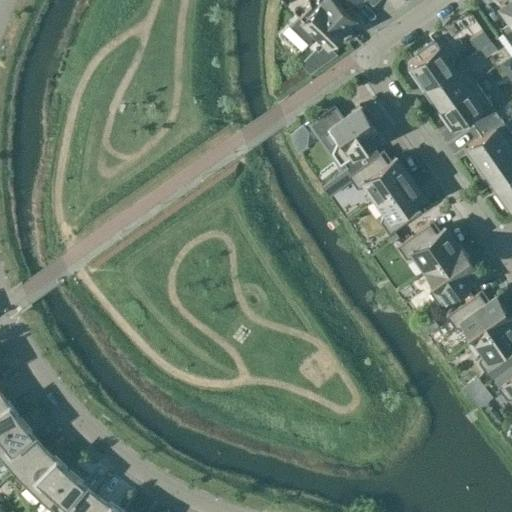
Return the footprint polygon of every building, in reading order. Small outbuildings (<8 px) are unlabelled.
[(334,0),(308,0),(309,4),(290,24),(307,41),(315,32),(326,42),(325,43),(326,44),(353,17),(352,16),(351,16),(334,0)] [(511,0),(500,0),(503,3),(499,6),(511,24),(511,25),(502,32),(511,46),(511,0)] [(473,37),(479,46),(490,39),(483,30),(473,37)] [(421,87),(460,60),(460,59),(452,65),(433,38),(415,51),(420,58),(406,67),(421,87)] [(490,39),(479,46),(486,55),(496,48),(490,39)] [(511,55),(511,54),(499,62),(509,76),(511,74),(511,55)] [(474,80),(460,60),(421,87),(435,108),(474,80)] [(467,115),(474,125),(496,110),(474,80),(435,108),(449,128),(467,115)] [(343,160),(347,166),(357,159),(353,153),(379,135),(379,136),(381,135),(359,104),(358,104),(358,105),(342,117),(338,112),(328,119),(331,124),(326,127),(335,140),(331,150),(339,163),(343,160)] [(463,148),(477,168),(511,143),(511,133),(496,110),(474,125),(481,135),(463,148)] [(511,143),(477,168),(492,188),(511,174),(511,143)] [(367,186),(376,198),(408,175),(394,155),(393,156),(394,157),(387,161),(380,152),(361,165),(357,159),(347,166),(351,172),(347,175),(356,187),(367,186)] [(511,174),(492,188),(506,208),(511,203),(511,174)] [(408,175),(376,198),(384,210),(380,220),(388,233),(421,210),(414,200),(421,195),(421,196),(423,195),(408,175)] [(425,268),(459,244),(458,242),(457,243),(458,244),(457,245),(443,225),(442,226),(443,227),(436,232),(429,222),(396,245),(405,257),(416,256),(425,268)] [(474,264),(459,244),(425,268),(433,281),(429,291),(437,303),(470,280),(463,270),(472,264),(473,265),(474,264)] [(386,265),(394,254),(384,247),(376,258),(386,265)] [(410,294),(413,304),(425,299),(416,275),(395,282),(401,297),(410,294)] [(465,326),(473,338),(508,314),(494,294),(493,294),(494,295),(485,301),(478,291),(445,314),(454,327),(465,326)] [(508,314),(473,338),(482,350),(477,360),(486,373),(511,354),(511,340),(511,339),(511,323),(507,316),(508,315),(508,316),(509,315),(508,314)] [(511,374),(497,386),(506,398),(511,397),(511,374)] [(0,430),(19,416),(8,400),(5,402),(0,396),(0,430)] [(0,457),(12,472),(40,446),(29,433),(31,431),(19,416),(0,430),(0,457)] [(52,458),(40,446),(12,472),(40,499),(68,469),(54,455),(52,458)] [(55,511),(80,511),(93,495),(80,484),(83,481),(68,469),(40,499),(55,511)] [(107,504),(93,495),(80,511),(124,511),(109,501),(107,504)]
